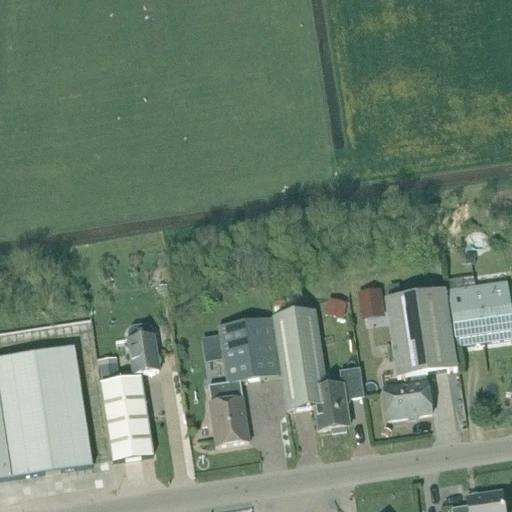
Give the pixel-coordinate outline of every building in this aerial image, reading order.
[(511,313),(508,286),(448,295),(457,352),(511,343),(511,313)] [(381,293),(358,296),(363,324),(386,320),(381,293)] [(405,383),(426,380),(458,375),(445,296),(386,305),(398,384),(405,383)] [(328,302),(325,318),(344,322),(347,305),(328,302)] [(313,394),(327,393),(315,315),(273,322),(288,417),(316,413),(313,395),(313,394)] [(228,389),(241,387),(280,381),(271,323),(219,331),(228,388),(228,389)] [(130,333),(129,338),(130,344),(129,344),(135,380),(160,376),(154,340),(153,334),(150,330),(146,329),(134,331),(130,333)] [(75,352),(0,363),(0,485),(93,471),(75,352)] [(117,361),(98,364),(99,371),(100,371),(102,386),(120,383),(117,361)] [(342,390),(327,393),(313,395),(316,413),(319,437),(332,435),(333,439),(346,436),(346,433),(350,432),(347,412),(344,412),(342,404),(364,401),(360,373),(340,376),(342,390)] [(426,380),(405,383),(406,391),(384,394),(389,426),(433,419),(426,380)] [(141,382),(102,388),(114,467),(153,461),(141,382)] [(250,447),(241,387),(228,389),(228,388),(209,391),(212,408),(210,408),(216,452),(250,447)] [(504,511),(502,497),(468,503),(469,511),(463,511),(504,511)]
